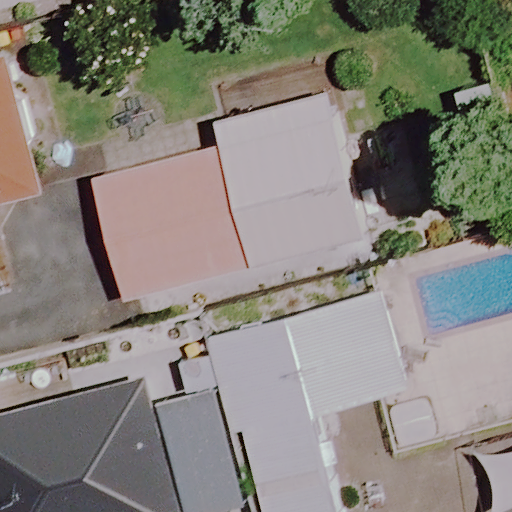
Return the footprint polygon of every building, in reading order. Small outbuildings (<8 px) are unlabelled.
[(0,248),(5,247),(0,226),(0,193),(52,180),(18,52),(0,57),(0,248)] [(373,236),(332,81),(212,113),(221,146),(97,178),(129,301),(373,236)] [(292,314),(210,334),(254,511),(337,511),(314,414),(402,393),(378,295),(293,316),(292,314)] [(248,511),(228,431),(141,454),(155,511),(248,511)] [(511,511),(511,442),(473,452),(486,511),(511,511)]
